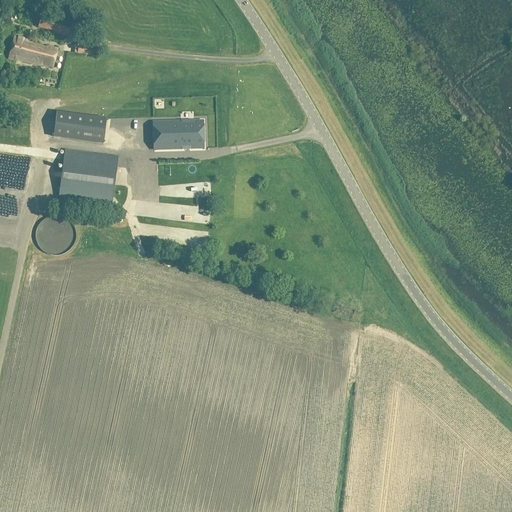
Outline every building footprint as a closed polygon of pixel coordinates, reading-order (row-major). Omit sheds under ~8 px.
[(41,14),(37,27),(53,31),(53,33),(67,37),(71,22),(41,14)] [(47,47),(46,48),(26,43),(26,41),(14,38),(9,57),(52,68),(57,49),(47,47)] [(170,97),(162,97),(163,109),(171,109),(170,97)] [(171,117),(203,116),(202,105),(184,106),(185,110),(171,111),(171,117)] [(106,119),(56,113),(53,137),(103,143),(106,119)] [(182,121),(153,122),(153,150),(203,148),(202,120),(192,121),(192,127),(182,127),(182,121)] [(64,150),(58,200),(111,207),(117,157),(64,150)] [(221,168),(218,158),(207,160),(209,170),(221,168)] [(40,172),(50,173),(52,160),(43,159),(40,172)] [(142,161),(140,174),(152,176),(154,163),(142,161)] [(181,170),(198,169),(198,161),(180,162),(181,170)] [(193,189),(175,191),(176,209),(194,208),(193,189)]
